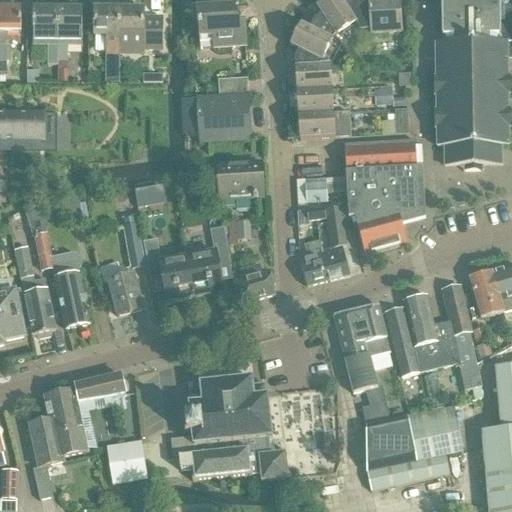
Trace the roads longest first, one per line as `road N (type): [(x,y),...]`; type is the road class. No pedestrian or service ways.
road 1 (residential): [(296,309),(268,0)]
road 2 (tertiary): [(296,309),(0,392)]
road 3 (tertiary): [(511,233),(451,246),(363,291),(296,309)]
